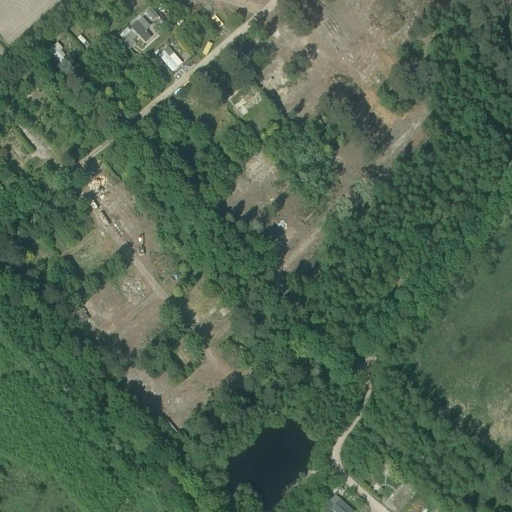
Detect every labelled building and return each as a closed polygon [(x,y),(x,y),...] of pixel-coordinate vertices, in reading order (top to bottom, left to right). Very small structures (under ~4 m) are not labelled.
[(125,0),(116,0),(127,11),(131,7),(125,0)] [(316,30),(327,39),(343,22),(323,4),(318,9),(328,18),(316,30)] [(150,8),(145,13),(149,17),(154,13),(150,8)] [(150,26),(144,32),(150,38),(156,32),(150,26),(153,23),(143,13),(140,16),(150,26)] [(130,40),(138,36),(141,43),(149,39),(143,30),(147,28),(141,17),(127,24),(131,31),(126,33),(130,40)] [(271,32),(274,38),(284,34),(281,27),(271,32)] [(172,36),(168,40),(174,47),(178,43),(172,36)] [(236,56),(245,66),(262,50),(253,40),(236,56)] [(57,41),(47,51),(63,69),(73,59),(57,41)] [(171,73),(182,63),(167,46),(156,56),(171,73)] [(270,47),(266,51),(270,56),(274,52),(270,47)] [(186,53),(182,57),(186,62),(190,58),(186,53)] [(291,69),(285,74),(290,79),(295,73),(291,69)] [(266,86),(276,77),(270,70),(260,79),(266,86)] [(344,108),(355,97),(347,88),(336,99),(344,108)] [(354,115),(348,120),(353,125),(359,119),(354,115)] [(10,124),(5,129),(8,132),(13,128),(10,124)] [(258,149),(253,153),(259,159),(263,155),(258,149)] [(274,164),(269,169),(274,174),(279,169),(274,164)] [(96,169),(84,178),(92,188),(104,179),(96,169)] [(116,178),(109,182),(114,188),(120,183),(116,178)] [(102,202),(115,216),(126,206),(114,192),(102,202)] [(132,196),(127,200),(131,206),(136,202),(132,196)] [(26,248),(42,265),(52,256),(36,239),(26,248)] [(153,266),(169,251),(164,246),(148,260),(153,266)] [(216,297),(211,301),(215,306),(220,301),(216,297)] [(201,325),(214,312),(204,302),(191,315),(201,325)] [(224,307),(218,312),(223,318),(230,313),(224,307)] [(81,308),(71,317),(78,324),(87,316),(81,308)] [(85,323),(89,329),(94,326),(90,320),(85,323)] [(149,340),(143,346),(147,351),(153,345),(149,340)] [(169,346),(163,352),(181,371),(187,366),(169,346)] [(136,372),(141,378),(135,382),(152,403),(163,394),(141,368),(136,372)] [(130,375),(125,379),(128,384),(133,380),(130,375)] [(144,396),(139,399),(147,408),(151,404),(144,396)] [(173,406),(167,410),(171,416),(177,412),(173,406)] [(400,484),(390,497),(394,501),(391,505),(398,510),(412,493),(400,484)] [(330,501),(324,508),(328,511),(335,505),(330,501)]
